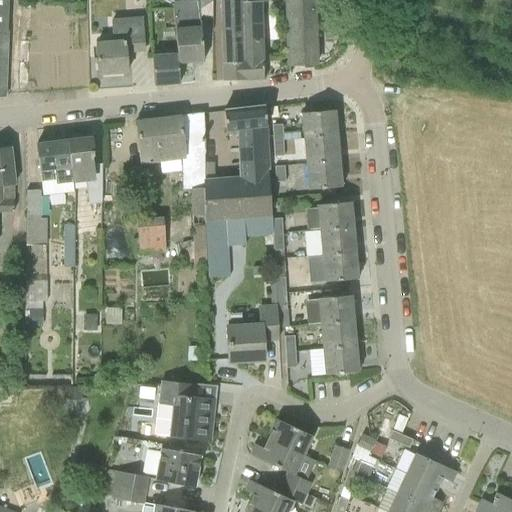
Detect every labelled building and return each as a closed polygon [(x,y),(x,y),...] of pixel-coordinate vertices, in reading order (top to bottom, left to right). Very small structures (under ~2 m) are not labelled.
[(0,0),(0,97),(5,97),(9,0),(0,0)] [(204,59),(201,26),(200,26),(198,3),(197,3),(196,0),(192,0),(173,1),(173,4),(172,4),(175,27),(177,53),(178,61),(204,59)] [(222,0),(224,62),(242,61),(243,13),(242,0),(222,0)] [(242,0),(243,13),(262,13),(261,2),(267,2),(266,0),(242,0)] [(286,0),(287,21),(314,20),(313,0),(286,0)] [(262,13),(243,13),(242,61),(224,62),(224,81),(263,79),(263,59),(264,59),(262,13)] [(96,41),(99,75),(127,73),(126,53),(144,51),(142,16),(111,19),(113,40),(96,41)] [(289,66),(304,66),(316,65),(314,20),(287,21),(289,66)] [(173,27),(163,28),(164,37),(174,37),(173,27)] [(177,53),(152,54),(154,86),(179,84),(178,61),(177,53)] [(204,163),(205,221),(226,220),(242,219),(271,217),(268,171),(270,168),(267,126),(264,106),(223,111),(226,131),(236,130),(238,176),(213,178),(213,163),(204,163)] [(304,139),(337,136),(335,110),(301,113),(304,139)] [(205,221),(204,163),(205,151),(203,113),(136,121),(141,164),(181,159),(182,190),(190,189),(194,266),(206,265),(205,221)] [(272,125),(273,140),(283,140),(282,124),(272,125)] [(339,161),(337,136),(304,139),(306,163),(339,161)] [(91,137),(69,140),(73,182),(73,183),(85,182),(88,204),(102,202),(102,163),(93,164),(92,157),(91,137)] [(56,184),(73,182),(69,140),(36,144),(39,172),(40,172),(41,182),(55,180),(56,184)] [(283,140),(273,140),(274,156),(284,155),(283,140)] [(15,184),(11,147),(0,148),(0,212),(11,212),(12,211),(14,211),(14,201),(15,200),(15,184)] [(308,190),(318,189),(342,186),(339,161),(306,163),(308,190)] [(275,182),(285,182),(285,166),(275,166),(275,182)] [(26,190),(26,245),(46,245),(46,219),(40,219),(40,190),(26,190)] [(351,202),(319,205),(317,205),(319,231),(353,228),(351,202)] [(139,254),(165,253),(163,217),(136,219),(139,254)] [(272,219),(271,217),(242,219),(243,237),(273,235),(272,234),(272,219)] [(281,218),(272,219),(272,234),(283,234),(281,218)] [(243,237),(242,219),(226,220),(228,246),(244,244),(243,237)] [(205,221),(206,265),(206,277),(228,277),(227,246),(225,246),(224,220),(205,221)] [(75,225),(64,225),(63,267),(75,267),(75,225)] [(355,253),(353,228),(319,231),(320,243),(309,243),(310,256),(355,253)] [(283,234),(272,234),(273,235),(273,246),(273,250),(284,249),(283,234)] [(307,256),(309,282),(358,279),(355,253),(310,256),(307,256)] [(275,278),(285,277),(283,258),(275,258),(274,259),(275,278)] [(276,294),(286,293),(285,277),(275,278),(276,294)] [(276,294),(277,304),(277,309),(287,308),(286,293),(276,294)] [(321,324),(354,321),(351,295),(317,298),(319,321),(320,321),(321,324)] [(264,341),(278,341),(279,341),(277,309),(277,304),(258,305),(259,322),(226,324),(227,364),(264,362),(264,341)] [(104,307),(104,324),(114,324),(114,307),(104,307)] [(278,328),(289,327),(287,308),(277,309),(278,328)] [(27,309),(27,326),(41,326),(41,309),(27,309)] [(96,331),(96,314),(83,314),(83,331),(96,331)] [(354,321),(321,324),(323,349),(356,346),(354,321)] [(294,336),(285,336),(285,352),(295,352),(294,336)] [(358,372),(356,346),(323,349),(325,375),(358,372)] [(295,352),(285,352),(286,368),(296,367),(295,352)] [(168,436),(209,440),(213,399),(190,397),(192,384),(160,380),(158,403),(171,404),(168,436)] [(80,400),(80,387),(68,387),(68,400),(80,400)] [(268,439),(302,456),(312,436),(277,420),(268,439)] [(414,440),(398,433),(392,430),(388,439),(410,448),(414,440)] [(361,437),(358,444),(371,450),(374,443),(361,437)] [(305,494),(305,493),(310,483),(293,475),(302,456),(268,439),(264,448),(255,444),(250,455),(287,472),(282,483),(305,494)] [(348,449),(336,445),(335,445),(328,467),(341,471),(348,449)] [(160,449),(154,480),(195,487),(200,456),(160,449)] [(406,473),(437,488),(441,478),(449,481),(454,470),(416,453),(406,473)] [(348,473),(356,475),(357,474),(361,460),(361,459),(353,456),(348,473)] [(373,465),(361,460),(357,474),(368,479),(373,465)] [(115,471),(113,484),(146,490),(148,477),(115,471)] [(356,475),(348,473),(343,487),(351,490),(356,475)] [(432,497),(437,488),(406,473),(397,493),(435,511),(440,501),(432,497)] [(265,511),(287,511),(292,501),(300,505),(300,504),(311,509),(316,499),(305,493),(305,494),(282,483),(277,493),(249,480),(244,491),(253,495),(249,504),(265,511)] [(105,483),(98,482),(96,494),(103,495),(105,483)] [(144,504),(146,490),(113,484),(110,498),(144,504)] [(434,511),(435,511),(397,493),(387,489),(378,508),(386,511),(434,511)] [(484,500),(479,509),(484,511),(511,511),(511,499),(497,492),(492,503),(484,500)] [(339,497),(334,511),(344,511),(348,500),(339,497)]
